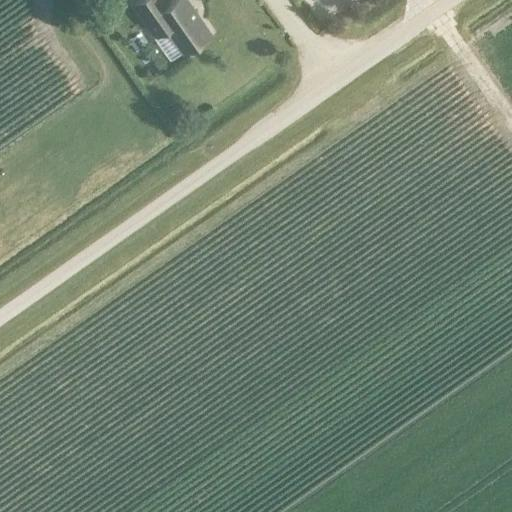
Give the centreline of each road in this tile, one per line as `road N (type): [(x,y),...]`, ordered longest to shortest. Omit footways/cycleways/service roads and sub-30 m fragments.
road 1 (unclassified): [(456,0),(0,322)]
road 2 (track): [(511,124),(434,15)]
